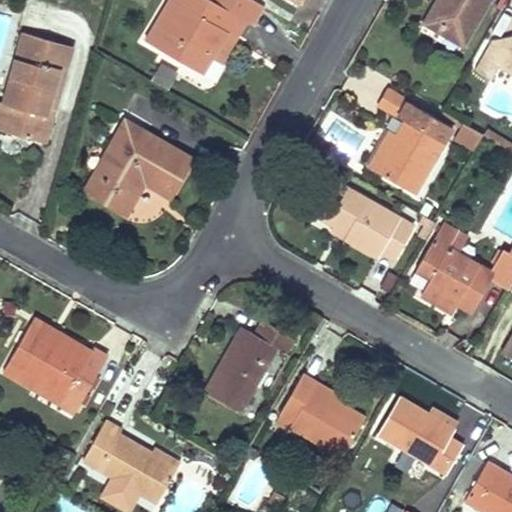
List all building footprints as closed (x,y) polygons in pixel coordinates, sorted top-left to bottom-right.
[(203,73),(211,59),(227,33),(237,39),(247,21),(255,26),(265,7),(252,0),(169,0),(145,40),(203,73)] [(442,0),(432,19),(464,38),(486,0),(442,0)] [(8,106),(2,131),(37,140),(46,107),(53,109),(71,45),(24,32),(5,94),(3,103),(2,105),(8,106)] [(227,33),(211,59),(222,65),(237,39),(227,33)] [(511,70),(511,39),(508,47),(494,39),(478,67),(493,75),(500,63),(511,70)] [(391,91),(382,107),(403,118),(411,104),(391,91)] [(0,130),(2,131),(8,106),(2,105),(3,103),(0,102),(0,130)] [(396,134),(376,171),(415,193),(452,127),(411,104),(403,118),(404,119),(396,134)] [(46,107),(37,140),(43,142),(53,109),(46,107)] [(473,149),(483,131),(460,119),(451,137),(473,149)] [(112,154),(89,191),(126,213),(139,190),(135,187),(139,179),(144,182),(170,196),(191,159),(125,120),(108,151),(112,154)] [(369,167),(376,171),(396,134),(389,130),(369,167)] [(324,143),(313,137),(308,146),(319,153),(324,143)] [(329,146),(324,143),(319,153),(324,155),(329,146)] [(108,151),(86,189),(89,191),(112,154),(108,151)] [(304,205),(317,213),(336,181),(322,173),(304,205)] [(135,187),(139,190),(144,182),(139,179),(135,187)] [(331,221),(337,224),(349,231),(346,236),(379,255),(382,250),(395,258),(413,226),(336,181),(317,213),(331,221)] [(337,224),(334,229),(346,236),(349,231),(337,224)] [(443,225),(416,269),(430,277),(422,293),(453,312),(458,304),(472,312),(493,274),(459,254),(467,239),(443,225)] [(511,282),(511,254),(510,253),(507,251),(496,269),(500,272),(495,280),(509,287),(511,282)] [(34,318),(28,327),(56,343),(62,333),(34,318)] [(233,356),(227,353),(205,392),(240,411),(276,347),(286,353),(294,338),(263,321),(256,334),(249,330),(233,356)] [(28,327),(3,371),(33,388),(38,379),(79,402),(105,359),(106,356),(89,346),(87,348),(62,333),(56,343),(56,344),(28,327)] [(243,327),(227,353),(233,356),(249,330),(243,327)] [(337,403),(313,389),(316,383),(301,375),(281,411),(294,419),(290,425),(343,454),(364,418),(350,410),(337,403)] [(38,379),(33,388),(54,401),(74,412),(79,402),(38,379)] [(316,383),(313,389),(337,403),(340,397),(316,383)] [(400,397),(379,433),(398,444),(417,455),(423,458),(446,472),(462,445),(450,437),(454,429),(428,414),(400,397)] [(428,414),(454,429),(458,422),(432,406),(428,414)] [(294,419),(281,411),(273,423),(286,431),(290,425),(294,419)] [(175,469),(151,454),(118,434),(120,430),(105,421),(83,458),(158,500),(175,469)] [(423,458),(417,455),(398,444),(390,457),(415,472),(423,458)] [(154,449),(151,454),(175,469),(179,464),(154,449)] [(487,461),(465,499),(486,511),(511,511),(511,480),(498,473),(501,470),(487,461)]
